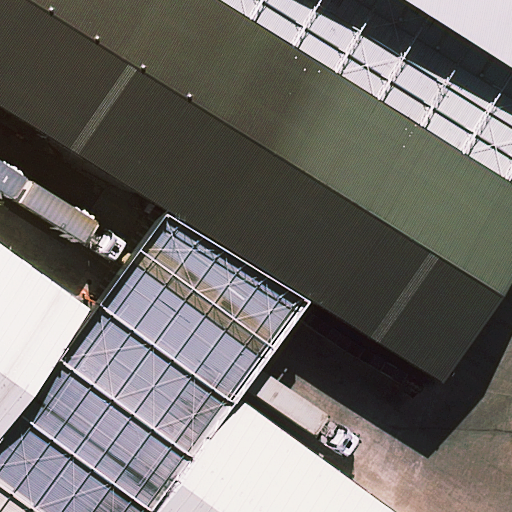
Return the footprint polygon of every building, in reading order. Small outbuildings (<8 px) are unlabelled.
[(511,0),(267,0),(511,156),(511,0)] [(159,216),(73,330),(204,429),(224,403),(290,315),(159,216)] [(0,426),(73,330),(0,274),(0,426)] [(0,511),(140,511),(204,429),(73,330),(0,426),(0,511)] [(204,429),(140,511),(369,511),(224,403),(204,429)]
